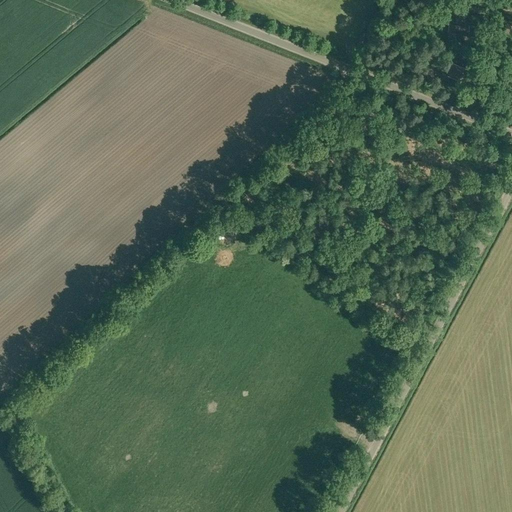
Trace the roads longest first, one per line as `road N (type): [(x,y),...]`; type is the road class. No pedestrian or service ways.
road 1 (unclassified): [(340,511),(511,189)]
road 2 (unclassified): [(511,134),(172,0)]
